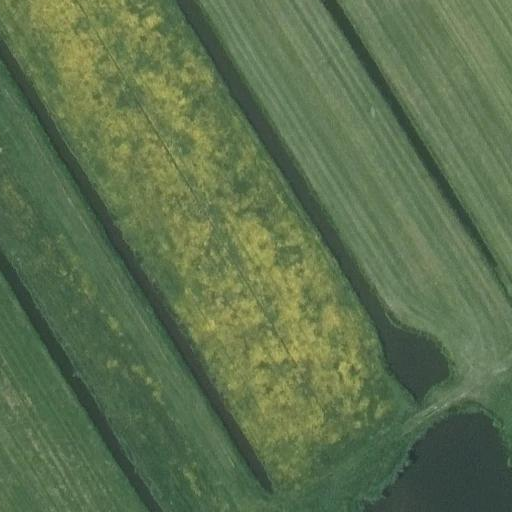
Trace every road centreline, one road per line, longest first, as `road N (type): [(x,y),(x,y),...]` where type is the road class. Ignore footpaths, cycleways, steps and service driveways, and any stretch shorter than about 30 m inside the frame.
road 1 (track): [(255,511),(0,88)]
road 2 (track): [(266,511),(511,363)]
